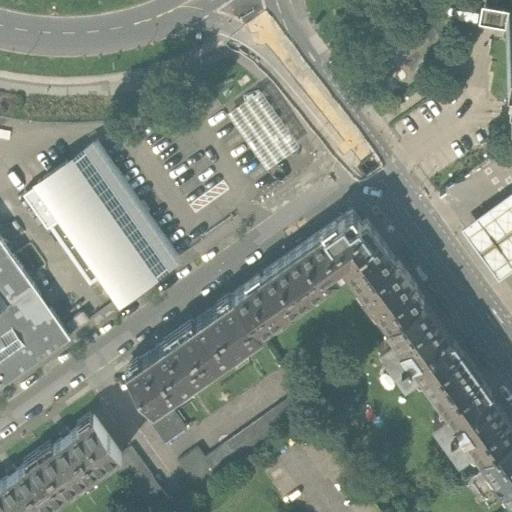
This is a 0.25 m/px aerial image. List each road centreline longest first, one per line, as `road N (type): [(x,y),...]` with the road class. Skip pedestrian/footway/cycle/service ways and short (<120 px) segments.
road 1 (residential): [(367,164),(0,427)]
road 2 (secondary): [(511,360),(367,164)]
road 3 (primary): [(0,27),(65,36),(164,15)]
road 4 (secondary): [(164,15),(234,30),(300,78)]
